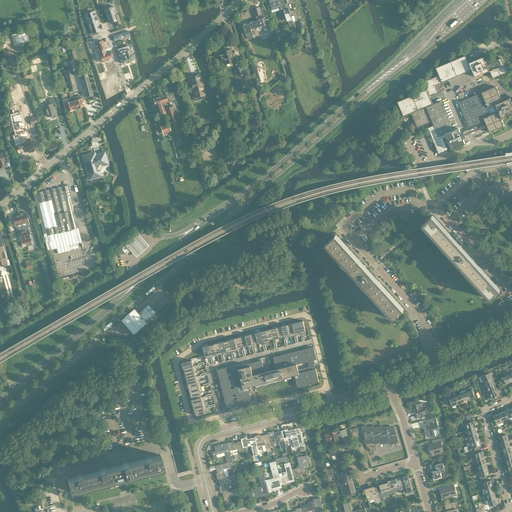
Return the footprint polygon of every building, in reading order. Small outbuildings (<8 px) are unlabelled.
[(268,0),(272,12),(273,12),(272,10),(279,8),(280,11),(284,10),(287,20),(288,20),(290,26),(294,25),(292,19),(289,9),(287,4),(285,5),(283,0),(268,0)] [(108,12),(106,13),(110,23),(114,21),(115,25),(116,25),(121,23),(122,27),(118,14),(116,15),(115,13),(115,14),(114,11),(113,6),(107,8),(106,9),(108,12)] [(249,21),(242,23),(247,39),(254,37),(251,28),(257,26),(258,27),(269,24),(264,7),(260,8),(259,7),(254,9),(255,14),(254,15),(255,17),(256,16),(257,20),(249,22),(249,21)] [(94,11),(86,14),(87,19),(88,20),(89,19),(90,22),(88,23),(91,33),(92,33),(97,31),(98,31),(99,31),(99,30),(97,25),(99,25),(97,20),(96,17),(94,11)] [(124,35),(125,37),(130,36),(128,31),(112,36),(114,41),(119,39),(118,37),(124,35)] [(20,35),(17,35),(17,36),(14,36),(15,38),(16,42),(16,44),(19,43),(20,43),(22,42),(23,42),(25,41),(26,41),(27,41),(26,38),(26,37),(26,36),(25,36),(25,34),(25,33),(24,33),(23,34),(23,33),(21,34),(20,35)] [(101,63),(109,60),(108,58),(113,57),(111,52),(107,54),(106,52),(105,50),(105,49),(103,41),(95,43),(97,52),(98,52),(99,54),(98,54),(101,63)] [(117,49),(118,52),(122,63),(134,60),(132,54),(131,55),(130,55),(128,49),(127,46),(117,49)] [(220,52),(221,57),(224,56),(227,64),(235,62),(231,49),(220,52)] [(426,90),(397,102),(403,116),(409,114),(410,114),(411,115),(417,128),(424,125),(431,122),(431,123),(432,123),(433,123),(438,137),(444,134),(445,134),(453,131),(453,130),(452,130),(450,124),(450,123),(449,123),(443,109),(444,109),(443,108),(441,102),(440,101),(434,104),(434,103),(433,103),(432,103),(430,98),(431,98),(431,96),(445,90),(442,84),(443,82),(449,79),(449,80),(449,79),(463,73),(464,73),(470,70),(470,71),(472,71),(475,77),(487,72),(487,73),(490,75),(491,74),(493,78),(499,76),(507,72),(501,58),(488,63),(486,63),(483,57),(470,62),(468,61),(465,55),(436,68),(438,74),(437,76),(424,82),(426,88),(426,90)] [(67,92),(70,91),(67,78),(74,77),(72,69),(62,71),(67,92)] [(80,72),(81,75),(80,75),(86,97),(93,95),(87,73),(86,73),(85,71),(80,72)] [(204,95),(199,75),(190,77),(192,83),(191,83),(192,88),(193,88),(196,97),(204,95)] [(77,90),(74,77),(67,78),(70,91),(77,90)] [(481,93),(458,102),(469,128),(485,122),(486,125),(487,126),(489,133),(504,127),(501,120),(502,120),(502,119),(502,118),(511,114),(511,104),(510,98),(505,100),(505,99),(502,98),(501,98),(496,86),(481,93),(482,93),(481,93)] [(22,90),(13,93),(16,104),(26,102),(22,90)] [(72,98),(75,109),(77,108),(78,108),(83,107),(82,103),(83,102),(82,98),(80,99),(79,96),(72,98)] [(163,105),(160,96),(153,99),(159,117),(166,115),(166,112),(163,105)] [(48,117),(55,114),(53,108),(56,107),(53,98),(49,100),(50,104),(44,106),(48,117)] [(75,109),(72,98),(68,99),(69,102),(63,103),(65,108),(66,107),(67,111),(73,110),(73,109),(75,109)] [(178,125),(177,120),(178,119),(176,115),(175,115),(174,112),(172,107),(166,109),(168,114),(167,114),(172,127),(173,127),(174,128),(178,127),(177,125),(178,125)] [(36,117),(35,117),(34,113),(29,114),(30,118),(29,119),(31,125),(37,123),(36,117)] [(20,114),(12,116),(13,120),(14,123),(17,134),(18,135),(18,136),(15,137),(17,143),(23,141),(22,139),(23,138),(27,137),(26,131),(25,127),(24,127),(20,114)] [(209,118),(202,119),(204,126),(211,124),(209,118)] [(161,127),(162,133),(170,130),(168,124),(161,127)] [(453,131),(445,134),(448,141),(448,142),(451,149),(465,143),(463,139),(466,137),(465,135),(487,126),(486,125),(464,134),(463,132),(461,133),(458,128),(453,130),(453,131)] [(433,126),(428,128),(438,153),(447,149),(442,138),(445,137),(444,134),(438,137),(439,137),(438,137),(433,126)] [(89,179),(100,176),(99,171),(98,172),(97,169),(100,165),(102,164),(103,164),(108,163),(104,152),(91,156),(90,154),(83,156),(89,179)] [(36,194),(34,194),(47,251),(48,250),(50,250),(56,248),(58,253),(66,251),(70,250),(69,245),(81,242),(69,190),(68,186),(51,190),(47,191),(45,192),(36,194)] [(22,213),(19,214),(22,224),(23,231),(26,244),(27,246),(32,245),(28,230),(29,229),(28,226),(28,225),(28,224),(28,223),(28,222),(26,213),(22,214),(22,213)] [(22,224),(19,214),(16,215),(12,216),(15,226),(16,226),(16,227),(16,228),(17,228),(17,229),(19,230),(19,231),(20,232),(18,232),(22,245),(26,244),(23,231),(22,224)] [(500,290),(473,261),(474,260),(464,249),(464,250),(432,215),(422,225),(489,299),(500,290)] [(4,266),(10,265),(1,231),(0,231),(0,266),(2,267),(4,266)] [(149,246),(137,232),(124,244),(136,257),(149,246)] [(326,244),(352,273),(393,319),(403,309),(377,280),(378,280),(368,269),(368,270),(336,235),(326,244)] [(125,245),(121,249),(123,251),(122,251),(122,252),(121,252),(123,255),(125,253),(126,254),(130,250),(131,250),(126,244),(125,245)] [(158,313),(160,316),(168,309),(166,306),(164,304),(156,311),(158,313)] [(138,314),(145,322),(155,313),(148,305),(138,314)] [(147,323),(135,309),(121,320),(134,335),(147,323)] [(303,321),(297,322),(300,334),(306,333),(303,321)] [(297,322),(292,324),(295,336),(295,333),(300,332),(300,334),(297,322)] [(292,324),(287,325),(290,337),(295,336),(292,324)] [(287,325),(282,326),(284,337),(285,338),(290,337),(287,325)] [(282,326),(276,328),(279,338),(284,337),(282,326)] [(276,328),(271,329),(274,340),(279,338),(276,328)] [(271,329),(266,330),(269,342),(269,340),(273,339),(274,340),(271,329)] [(266,330),(261,332),(264,344),(269,342),(266,330)] [(261,332),(255,333),(258,344),(263,343),(264,344),(261,332)] [(255,333),(250,334),(253,346),(254,346),(253,344),(258,343),(258,344),(255,333)] [(250,334),(245,336),(248,348),(253,346),(250,334)] [(245,336),(240,337),(242,347),(247,345),(248,348),(245,336)] [(235,338),(229,340),(232,352),(238,350),(235,338)] [(229,340),(224,341),(227,353),(232,352),(229,340)] [(224,341),(219,342),(222,354),(222,353),(227,352),(227,353),(224,341)] [(219,342),(214,344),(217,356),(222,354),(219,342)] [(214,344),(208,345),(211,357),(217,356),(214,344)] [(208,345),(203,347),(206,358),(211,357),(208,345)] [(237,364),(217,370),(221,383),(223,391),(227,408),(251,401),(249,393),(247,387),(255,385),(255,386),(272,381),(280,379),(288,377),(291,376),(291,375),(294,374),(295,375),(297,386),(298,387),(298,386),(300,386),(303,385),(303,386),(304,386),(303,385),(306,384),(307,385),(307,384),(310,384),(310,383),(313,383),(316,382),(318,381),(318,382),(319,382),(314,364),(313,365),(312,361),(313,360),(316,359),(313,347),(273,357),(276,369),(265,372),(262,360),(249,363),(238,366),(237,364)] [(196,365),(184,368),(185,374),(197,371),(196,365)] [(197,371),(185,374),(186,379),(198,376),(196,376),(195,371),(197,371)] [(483,382),(484,382),(493,378),(491,372),(485,374),(485,373),(482,375),(482,376),(480,376),(483,382)] [(506,384),(511,382),(507,372),(501,375),(503,380),(504,380),(506,384)] [(198,376),(186,379),(188,384),(200,381),(198,376)] [(493,380),(494,380),(493,378),(484,382),(486,387),(495,384),(493,380)] [(200,381),(188,384),(189,389),(201,386),(200,381)] [(489,393),(498,389),(497,387),(496,387),(495,384),(486,387),(489,393)] [(201,386),(189,389),(190,395),(202,391),(201,386)] [(465,389),(469,399),(475,397),(473,393),(474,392),(472,387),(465,389)] [(455,396),(458,404),(469,399),(465,389),(462,391),(460,392),(460,393),(455,396)] [(498,389),(489,393),(491,399),(491,398),(492,399),(495,398),(495,397),(499,395),(498,391),(499,391),(498,389)] [(202,391),(190,395),(192,400),(204,397),(204,396),(201,397),(200,392),(202,392),(202,391)] [(458,404),(455,396),(449,398),(448,396),(445,398),(447,404),(450,402),(452,407),(458,404)] [(204,397),(192,400),(193,405),(205,402),(204,397)] [(205,402),(193,405),(194,410),(206,407),(205,402)] [(423,415),(431,413),(429,404),(428,405),(427,403),(424,404),(424,403),(421,404),(421,403),(418,404),(416,405),(417,407),(416,408),(417,408),(418,410),(417,410),(418,412),(415,413),(417,418),(423,416),(423,415)] [(206,407),(194,410),(196,416),(208,413),(206,407)] [(499,413),(503,422),(502,421),(508,419),(505,411),(499,413)] [(503,422),(499,413),(493,416),(495,419),(494,420),(496,425),(503,422)] [(467,430),(476,428),(474,421),(472,414),(466,416),(467,420),(463,421),(466,431),(467,430)] [(427,423),(423,425),(424,429),(424,432),(425,431),(426,436),(430,435),(431,438),(435,437),(434,434),(433,429),(438,428),(435,418),(434,418),(428,420),(427,420),(427,423)] [(390,442),(391,445),(399,442),(394,427),(391,428),(390,426),(382,428),(382,426),(374,428),(374,425),(366,428),(365,425),(361,426),(366,444),(374,442),(374,444),(382,442),(383,445),(390,442)] [(284,439),(292,437),(294,447),(300,446),(297,436),(301,435),(299,428),(295,429),(288,431),(287,429),(282,431),(284,439)] [(469,436),(477,434),(476,428),(467,430),(469,436)] [(338,445),(341,444),(339,437),(347,435),(346,429),(337,431),(325,435),(326,441),(331,440),(331,442),(337,441),(338,445)] [(268,432),(268,434),(270,441),(278,439),(280,449),(286,448),(284,439),(282,431),(282,430),(274,432),(274,431),(268,432)] [(499,437),(500,443),(508,440),(507,435),(508,434),(507,431),(505,432),(502,433),(498,434),(499,437)] [(260,434),(254,436),(255,437),(257,446),(265,444),(268,456),(274,455),(270,441),(268,434),(261,436),(260,434)] [(471,442),(479,439),(477,434),(469,436),(471,442)] [(241,439),(241,441),(243,448),(251,446),(254,456),(259,454),(257,446),(255,437),(247,439),(247,438),(241,439)] [(429,448),(429,449),(430,453),(431,453),(432,456),(444,452),(441,442),(443,441),(442,438),(435,440),(436,443),(433,444),(429,445),(430,448),(429,448)] [(467,446),(464,447),(465,452),(469,451),(469,452),(471,451),(479,449),(478,446),(481,445),(479,439),(471,442),(469,442),(470,446),(467,446)] [(510,446),(508,440),(500,443),(502,448),(510,446)] [(230,451),(238,449),(240,459),(246,458),(243,448),(241,441),(234,443),(233,441),(227,442),(228,444),(230,451)] [(224,452),(227,462),(227,463),(232,461),(230,451),(228,444),(227,442),(223,443),(224,445),(220,446),(220,444),(214,446),(215,451),(211,452),(213,459),(217,458),(216,454),(224,452)] [(511,452),(510,446),(502,448),(504,454),(511,452)] [(334,467),(342,465),(341,462),(344,461),(340,447),(329,451),(330,455),(335,454),(336,459),(332,460),(334,467)] [(479,449),(471,451),(473,460),(476,459),(484,457),(483,451),(480,452),(479,449)] [(146,459),(137,461),(140,474),(163,468),(164,468),(160,455),(152,457),(152,456),(146,458),(146,459)] [(299,467),(292,469),(291,469),(294,478),(299,477),(299,475),(307,473),(305,468),(309,467),(307,461),(308,461),(307,455),(303,456),(302,456),(297,457),(299,467)] [(477,465),(486,463),(484,457),(476,459),(477,465)] [(140,474),(137,461),(129,463),(129,462),(122,464),(123,465),(114,467),(117,480),(140,474)] [(217,479),(219,479),(226,477),(224,469),(234,467),(233,461),(232,461),(227,463),(227,462),(215,465),(217,473),(216,473),(217,479)] [(294,480),(294,478),(291,469),(292,469),(290,462),(284,464),(287,474),(279,476),(281,485),(287,483),(287,482),(294,480)] [(431,472),(434,480),(443,477),(441,472),(446,471),(444,463),(430,466),(431,470),(436,469),(436,470),(431,472)] [(479,471),(488,468),(486,463),(477,465),(479,471)] [(99,470),(91,473),(94,486),(117,480),(114,467),(106,469),(106,468),(99,469),(99,470)] [(338,473),(341,484),(352,481),(349,470),(345,471),(345,468),(334,471),(335,474),(338,473)] [(480,480),(488,478),(487,475),(489,474),(488,468),(479,471),(481,477),(479,477),(480,480)] [(282,486),(281,485),(279,476),(277,469),(272,470),(274,481),(266,483),(269,491),(274,490),(274,488),(282,486)] [(266,483),(264,472),(258,474),(262,487),(250,490),(252,499),(262,496),(261,495),(269,493),(269,491),(266,483)] [(94,486),(91,473),(83,475),(83,474),(76,475),(76,476),(68,479),(68,478),(67,478),(70,492),(71,492),(94,486)] [(221,493),(222,492),(229,490),(227,483),(237,480),(236,474),(226,477),(219,479),(221,486),(219,487),(221,493)] [(408,476),(400,478),(403,489),(403,488),(404,491),(407,490),(407,493),(408,493),(412,491),(412,492),(413,492),(408,476)] [(400,478),(388,481),(388,483),(389,483),(390,489),(391,493),(403,490),(404,491),(403,488),(403,489),(400,478)] [(484,488),(493,486),(491,480),(488,481),(488,478),(480,480),(481,483),(482,483),(484,488)] [(355,492),(352,481),(341,484),(344,495),(341,496),(342,499),(353,496),(352,493),(355,492)] [(443,499),(457,495),(454,485),(457,484),(456,481),(450,483),(450,485),(440,488),(443,499)] [(389,483),(388,483),(376,487),(381,502),(384,501),(383,497),(392,494),(392,495),(392,494),(391,493),(390,489),(389,483)] [(486,494),(494,492),(493,486),(484,488),(486,494)] [(377,503),(381,502),(376,487),(365,490),(368,501),(375,499),(377,503)] [(239,488),(229,490),(222,492),(224,500),(222,500),(224,506),(233,504),(230,496),(241,493),(239,488)] [(486,494),(483,495),(484,501),(485,501),(487,500),(496,498),(494,492),(486,494)] [(308,504),(301,506),(301,507),(302,511),(308,511),(316,509),(316,511),(322,510),(321,506),(322,506),(321,501),(320,497),(313,499),(313,501),(308,502),(308,504)] [(487,500),(485,501),(487,510),(494,508),(493,505),(498,503),(496,498),(487,500)] [(458,505),(456,501),(444,504),(446,511),(443,511),(457,511),(455,506),(458,505)] [(345,511),(352,511),(353,511),(350,502),(343,504),(345,511)]
